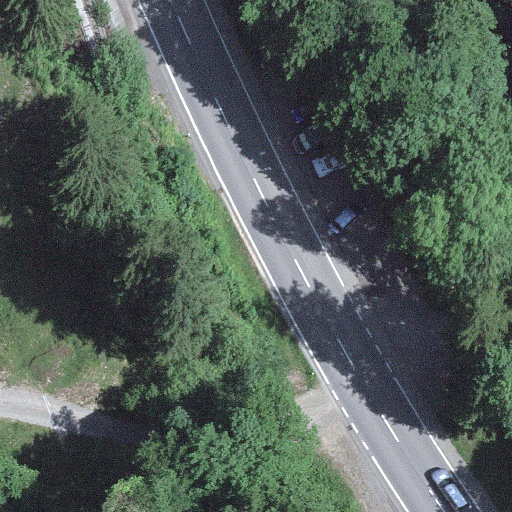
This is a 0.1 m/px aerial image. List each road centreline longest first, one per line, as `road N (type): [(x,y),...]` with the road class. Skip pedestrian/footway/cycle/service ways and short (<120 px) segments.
road 1 (secondary): [(170,0),(307,291),(444,511)]
road 2 (track): [(511,335),(455,346),(343,411),(251,418),(161,438),(38,405),(0,404)]
road 3 (track): [(307,414),(179,489),(155,511)]
